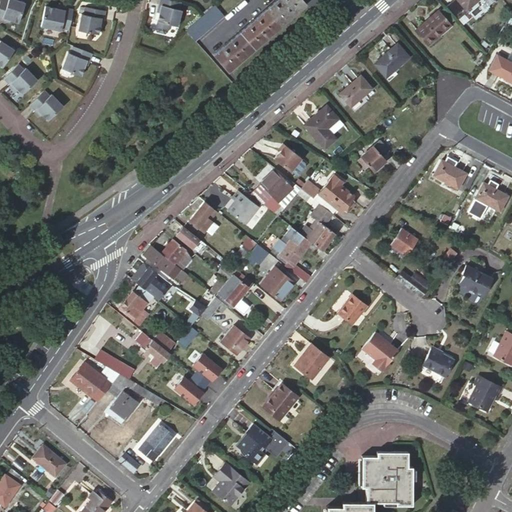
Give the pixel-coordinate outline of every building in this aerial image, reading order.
[(6,0),(7,0),(5,0),(0,0),(0,19),(1,20),(2,18),(17,23),(23,3),(13,0),(6,0)] [(180,2),(173,0),(159,0),(158,5),(160,5),(156,21),(157,21),(155,28),(156,31),(164,33),(166,31),(168,24),(176,26),(181,10),(178,9),(180,2)] [(306,3),(303,0),(275,0),(213,54),(228,71),(306,3)] [(458,0),(467,9),(478,0),(458,0)] [(69,29),(75,9),(67,7),(67,9),(47,4),(42,24),(61,29),(62,27),(69,29)] [(197,20),(185,30),(195,41),(224,15),(213,5),(197,20)] [(105,11),(85,6),(83,14),(81,14),(77,30),(98,34),(101,18),(103,19),(105,11)] [(443,8),(439,11),(450,24),(454,21),(443,8)] [(450,24),(439,11),(439,10),(416,30),(428,44),(451,24),(450,24)] [(0,67),(1,69),(14,52),(1,42),(0,43),(0,67)] [(386,77),(394,69),(410,56),(397,43),(374,63),(386,77)] [(92,52),(72,45),(70,52),(67,51),(61,66),(80,74),(87,59),(89,60),(92,52)] [(511,62),(497,54),(489,70),(505,78),(504,80),(511,84),(511,62)] [(18,64),(3,78),(9,84),(11,83),(22,94),(37,80),(25,68),(23,70),(18,64)] [(399,74),(394,69),(386,77),(390,82),(399,74)] [(372,88),(360,75),(339,93),(351,106),(372,88)] [(44,90),(29,104),(35,110),(36,108),(47,120),(62,105),(51,93),(49,95),(44,90)] [(327,128),(338,118),(327,104),(304,124),(324,148),(336,138),(332,134),(327,128)] [(344,124),(338,118),(327,128),(332,134),(344,124)] [(390,150),(381,139),(361,156),(369,166),(374,171),(387,159),(383,155),(390,150)] [(299,156),(283,144),(278,151),(273,158),(289,170),(299,156)] [(361,156),(357,159),(366,169),(369,166),(361,156)] [(296,175),(306,164),(300,158),(290,169),(296,175)] [(467,173),(441,160),(433,175),(459,188),(467,173)] [(274,169),(259,184),(271,195),(278,202),(279,201),(288,192),(293,188),(292,187),(274,169)] [(336,185),(339,182),(341,179),(334,174),(318,193),(341,211),(353,197),(352,197),(336,185)] [(315,190),(305,182),(301,188),(311,196),(313,197),(317,191),(315,190)] [(354,194),(339,182),(336,185),(352,197),(354,194)] [(508,195),(483,182),(476,197),(500,210),(508,195)] [(259,184),(250,193),(264,204),(271,195),(259,184)] [(301,188),(295,184),(292,187),(293,188),(288,192),(293,197),(301,188)] [(259,207),(238,191),(232,198),(235,201),(228,210),(246,224),(259,207)] [(264,204),(278,216),(285,207),(279,201),(278,202),(271,195),(264,204)] [(214,208),(204,201),(184,226),(193,234),(198,228),(204,233),(213,221),(211,220),(207,216),(214,208)] [(324,224),(333,213),(319,202),(310,214),(319,221),(313,230),(306,224),(300,233),(312,242),(314,244),(318,247),(322,250),(334,232),(324,224)] [(218,211),(214,208),(207,216),(211,220),(218,211)] [(219,226),(213,221),(204,233),(210,237),(219,226)] [(184,226),(183,225),(176,234),(192,247),(199,239),(193,234),(184,226)] [(300,233),(291,226),(283,235),(285,236),(289,240),(288,243),(285,246),(280,242),(275,249),(280,253),(277,257),(286,263),(285,265),(287,267),(306,281),(311,275),(295,263),(312,242),(300,233)] [(401,228),(391,244),(407,255),(418,238),(401,228)] [(244,258),(257,243),(250,237),(237,253),(244,258)] [(174,262),(174,263),(182,269),(191,258),(185,249),(173,238),(161,252),(174,262)] [(269,252),(257,243),(247,256),(254,261),(259,265),(269,252)] [(174,263),(150,244),(143,253),(152,261),(164,271),(174,279),(177,275),(182,269),(174,263)] [(407,255),(391,244),(388,248),(404,259),(407,255)] [(447,266),(457,253),(451,249),(441,261),(447,266)] [(242,259),(232,251),(227,257),(237,265),(242,259)] [(254,261),(247,256),(244,259),(252,265),(254,261)] [(228,279),(237,268),(227,260),(218,272),(228,279)] [(166,279),(144,262),(131,278),(134,280),(139,284),(146,290),(153,296),(156,292),(161,296),(168,288),(162,284),(166,279)] [(493,278),(466,264),(461,274),(465,275),(460,284),(484,296),(493,278)] [(293,282),(274,266),(260,284),(280,299),(293,282)] [(184,279),(188,274),(182,269),(177,275),(184,279)] [(402,270),(396,278),(421,297),(431,283),(415,271),(411,276),(402,270)] [(233,305),(253,281),(242,273),(238,278),(234,274),(218,293),(219,294),(217,297),(223,302),(226,299),(233,305)] [(224,282),(214,274),(205,286),(215,294),(224,282)] [(146,290),(139,284),(133,291),(132,290),(120,306),(121,306),(119,309),(139,324),(148,312),(143,309),(153,296),(146,290)] [(368,306),(353,294),(338,313),(353,324),(368,306)] [(217,297),(215,295),(206,307),(201,313),(208,318),(217,307),(222,312),(227,305),(223,302),(217,297)] [(185,332),(190,325),(185,321),(179,327),(185,332)] [(250,337),(233,324),(221,341),(237,354),(250,337)] [(181,351),(198,331),(190,325),(185,332),(176,344),(175,346),(181,351)] [(161,360),(163,361),(170,353),(153,339),(142,331),(135,339),(144,347),(148,350),(155,355),(150,360),(157,366),(161,360)] [(175,346),(176,344),(159,331),(153,339),(170,353),(175,346)] [(511,360),(511,334),(506,331),(494,355),(510,364),(511,360)] [(399,349),(376,332),(363,349),(376,359),(372,363),(382,370),(383,369),(389,362),(399,349)] [(310,342),(293,364),(311,378),(328,356),(310,342)] [(101,347),(95,359),(114,370),(119,373),(125,377),(132,365),(101,347)] [(221,359),(207,347),(202,354),(196,349),(189,358),(209,374),(221,359)] [(454,358),(432,347),(424,363),(446,375),(454,358)] [(71,379),(98,400),(107,388),(112,382),(107,378),(84,361),(71,379)] [(391,364),(389,362),(383,369),(385,371),(391,364)] [(119,373),(114,370),(107,378),(112,382),(119,373)] [(132,381),(125,377),(119,373),(112,382),(107,388),(117,396),(122,390),(126,385),(129,386),(132,381)] [(191,404),(202,391),(181,374),(170,387),(191,404)] [(503,387),(481,377),(477,385),(479,386),(470,402),(487,410),(491,409),(494,403),(492,401),(493,398),(495,399),(498,394),(499,395),(503,387)] [(159,404),(162,399),(151,392),(142,387),(132,381),(129,386),(159,404)] [(166,401),(172,391),(156,382),(151,392),(162,399),(166,401)] [(281,382),(264,404),(281,417),(298,395),(281,382)] [(122,390),(117,396),(110,406),(125,418),(137,402),(122,390)] [(281,417),(264,404),(262,406),(279,419),(281,417)] [(174,435),(159,423),(141,445),(153,454),(155,451),(159,454),(174,435)] [(249,435),(239,448),(246,454),(245,456),(256,465),(265,453),(263,452),(273,439),(253,424),(246,433),(249,435)] [(43,444),(32,457),(55,476),(65,463),(43,444)] [(407,451),(376,451),(376,456),(362,456),(361,487),(366,487),(366,502),(341,501),(341,506),(326,506),(326,511),(372,511),(372,502),(396,502),(396,505),(412,505),(412,467),(407,467),(407,451)] [(139,465),(124,453),(119,459),(133,471),(139,465)] [(225,463),(216,473),(223,479),(212,491),(230,505),(244,489),(243,488),(248,481),(225,463)] [(11,468),(6,475),(19,484),(24,478),(11,468)] [(4,474),(0,479),(0,504),(1,503),(4,506),(19,484),(6,475),(4,474)] [(60,488),(50,500),(56,505),(66,493),(60,488)] [(91,499),(80,511),(101,511),(111,501),(98,491),(96,494),(92,491),(87,497),(91,499)] [(198,501),(196,503),(207,511),(208,509),(198,501)] [(195,503),(187,511),(207,511),(196,503),(195,503)]
